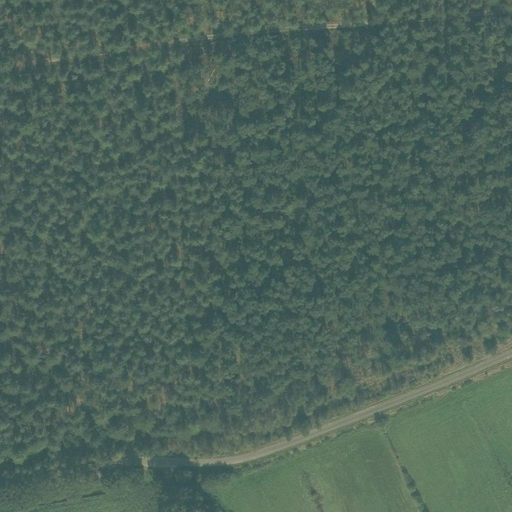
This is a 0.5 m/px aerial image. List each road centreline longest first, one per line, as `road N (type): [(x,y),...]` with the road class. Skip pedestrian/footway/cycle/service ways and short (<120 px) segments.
road 1 (unclassified): [(0,485),(144,459),(229,461),(372,413),(511,352)]
road 2 (track): [(511,11),(185,38),(0,68)]
road 3 (track): [(67,0),(18,65),(0,182)]
road 4 (track): [(0,332),(144,459)]
